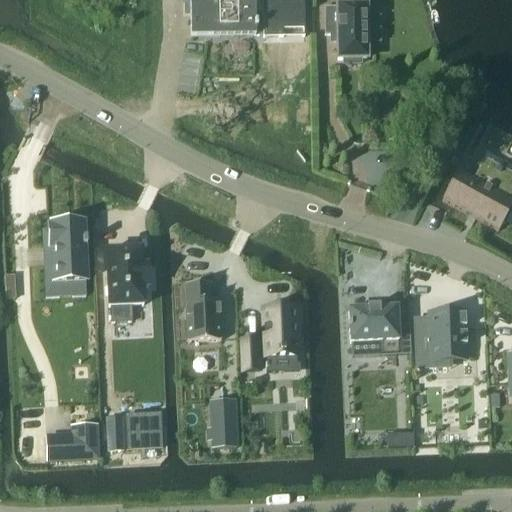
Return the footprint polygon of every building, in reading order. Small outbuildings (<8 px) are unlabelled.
[(252,0),(189,0),(189,4),(189,17),(190,39),(202,39),(253,38),(253,24),(253,12),(253,3),(252,0)] [(261,0),(261,3),(261,12),(262,24),(262,38),(262,39),(282,39),(282,38),(281,38),(281,31),(302,31),(302,38),(301,38),(301,39),(303,39),(302,0),(261,0)] [(261,3),(253,3),(253,12),(261,12),(261,3)] [(364,8),(323,8),(324,36),(336,36),(337,61),(365,61),(364,8)] [(262,24),(253,24),(253,38),(254,38),(262,38),(262,24)] [(500,216),(511,194),(511,178),(489,166),(479,185),(470,180),(457,173),(450,186),(441,202),(497,233),(505,218),(500,216)] [(49,229),(47,229),(48,252),(50,252),(52,285),(84,284),(83,249),(85,249),(85,243),(83,243),(82,226),(77,226),(77,224),(67,225),(67,227),(49,228),(49,229)] [(140,269),(139,252),(123,253),(123,252),(109,253),(105,254),(107,309),(109,309),(110,325),(130,324),(129,308),(142,308),(141,291),(146,291),(145,268),(140,269)] [(219,343),(218,303),(210,304),(209,286),(183,288),(185,345),(219,343)] [(296,305),(265,305),(267,357),(298,356),(296,305)] [(365,311),(347,312),(348,326),(346,326),(346,331),(348,331),(349,345),(377,344),(378,357),(409,356),(407,326),(396,327),(395,310),(377,310),(377,309),(365,310),(365,311)] [(428,336),(414,337),(415,371),(431,371),(431,364),(465,362),(463,314),(427,316),(428,336)] [(257,340),(240,341),(242,375),(259,374),(257,340)] [(498,396),(489,396),(490,410),(498,409),(498,396)] [(235,451),(233,403),(209,404),(211,452),(235,451)] [(124,418),(126,453),(161,452),(159,416),(124,418)] [(71,438),(45,439),(46,464),(96,461),(95,428),(71,430),(71,438)] [(412,450),(412,436),(386,436),(386,450),(412,450)]
